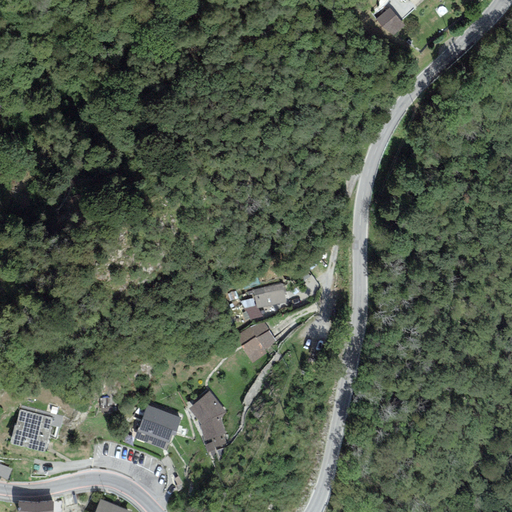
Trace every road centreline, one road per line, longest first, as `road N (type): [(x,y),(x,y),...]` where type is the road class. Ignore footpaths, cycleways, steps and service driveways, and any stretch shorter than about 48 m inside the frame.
road 1 (tertiary): [(312,511),(358,326),(361,197),(373,154),(417,85),(504,0)]
road 2 (tertiary): [(0,488),(108,479),(155,511)]
